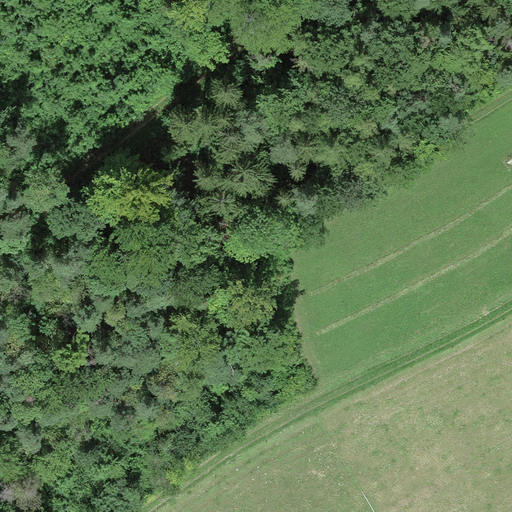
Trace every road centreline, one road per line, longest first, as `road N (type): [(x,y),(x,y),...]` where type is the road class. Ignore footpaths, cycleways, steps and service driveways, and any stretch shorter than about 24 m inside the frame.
road 1 (track): [(0,379),(248,253),(511,88)]
road 2 (track): [(511,298),(272,421),(149,511)]
road 3 (track): [(283,0),(145,123),(0,217)]
